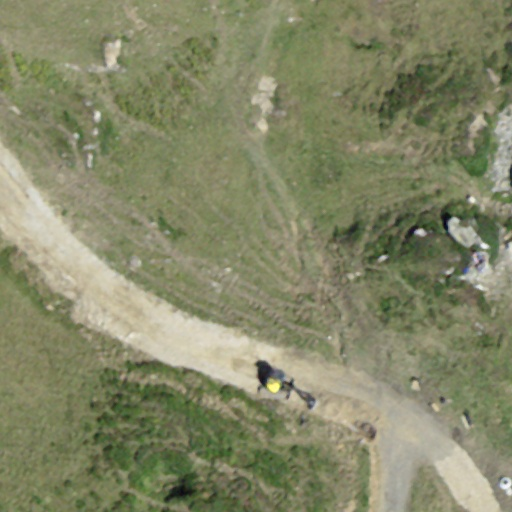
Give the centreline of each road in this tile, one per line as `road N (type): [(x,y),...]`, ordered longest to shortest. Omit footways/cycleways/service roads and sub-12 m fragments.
road 1 (track): [(0,180),(60,256),(129,311),(398,421)]
road 2 (track): [(489,511),(448,454),(398,421)]
